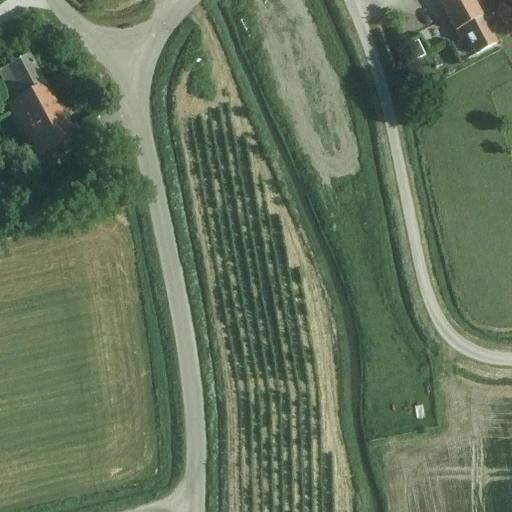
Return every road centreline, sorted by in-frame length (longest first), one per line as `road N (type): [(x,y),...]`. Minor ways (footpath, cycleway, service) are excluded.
road 1 (unclassified): [(195,503),(189,370),(147,154),(108,65)]
road 2 (unclassified): [(511,359),(457,346),(434,315),(397,158),(347,0)]
road 3 (track): [(455,344),(442,384),(447,439),(382,458),(392,511)]
